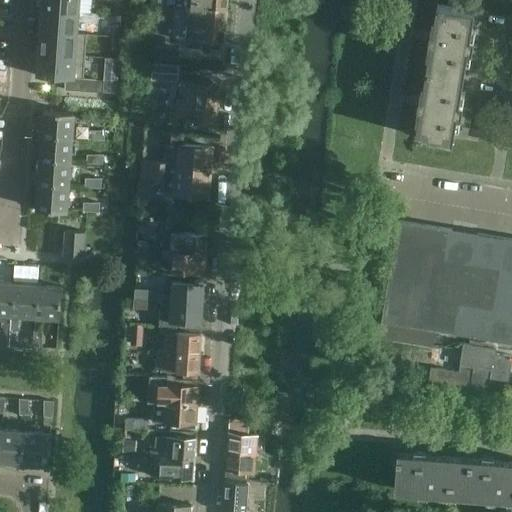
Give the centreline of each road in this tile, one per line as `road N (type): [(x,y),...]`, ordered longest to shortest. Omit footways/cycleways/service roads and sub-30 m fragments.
road 1 (residential): [(205,511),(246,0)]
road 2 (residential): [(0,235),(9,236),(26,0)]
road 3 (residential): [(511,205),(382,184)]
